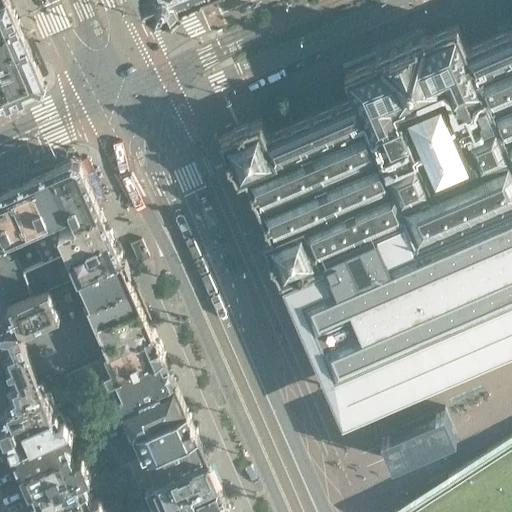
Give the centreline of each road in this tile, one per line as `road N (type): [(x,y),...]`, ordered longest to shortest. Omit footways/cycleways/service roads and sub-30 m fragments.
road 1 (tertiary): [(95,101),(168,244),(278,511)]
road 2 (tertiary): [(325,511),(157,110)]
road 3 (residential): [(157,110),(414,0)]
road 4 (residential): [(263,0),(134,56)]
